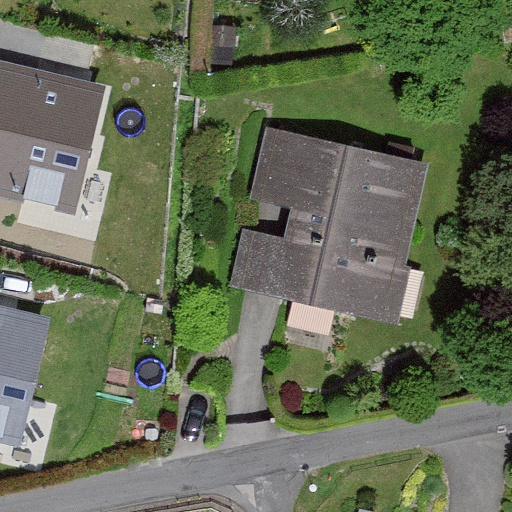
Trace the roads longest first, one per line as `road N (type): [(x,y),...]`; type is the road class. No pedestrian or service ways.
road 1 (residential): [(9,511),(293,453)]
road 2 (residential): [(293,453),(511,408)]
